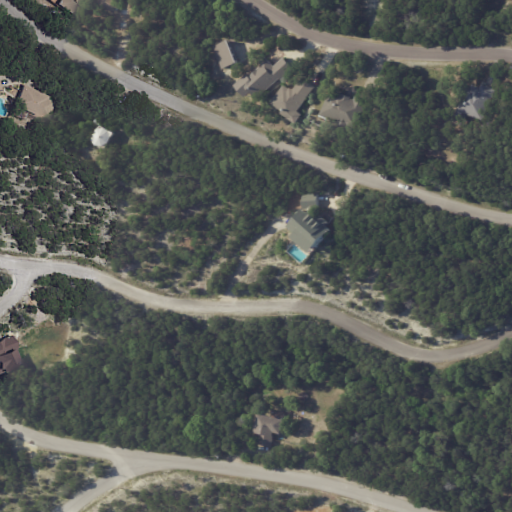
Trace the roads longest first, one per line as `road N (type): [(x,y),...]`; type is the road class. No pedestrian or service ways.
road 1 (residential): [(511,216),(416,193),(137,87),(12,23),(0,6)]
road 2 (residential): [(0,260),(78,270),(171,306),(307,306),(393,345),(436,354),(511,335)]
road 3 (residential): [(0,415),(29,437),(357,492),(428,511)]
road 4 (residential): [(511,57),(360,49),(297,29),(253,0)]
